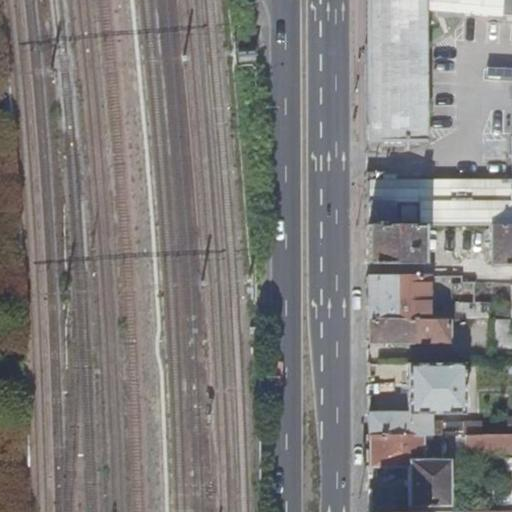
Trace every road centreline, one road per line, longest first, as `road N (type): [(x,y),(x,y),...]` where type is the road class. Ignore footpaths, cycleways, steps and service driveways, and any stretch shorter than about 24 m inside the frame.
road 1 (primary): [(278,0),(282,511)]
road 2 (primary): [(327,511),(326,0)]
